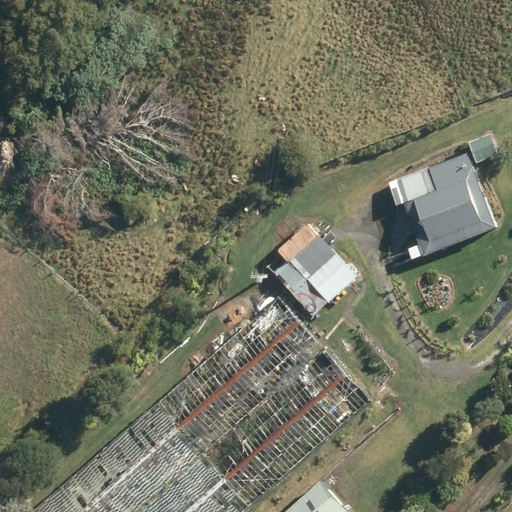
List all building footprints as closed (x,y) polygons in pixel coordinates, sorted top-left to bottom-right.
[(493,131),(470,140),(477,160),(500,151),(493,131)] [(405,204),(423,254),(494,228),(467,154),(429,168),(438,192),(405,204)] [(304,275),(328,302),(357,276),(333,250),(304,275)] [(32,511),(243,511),(370,402),(279,297),(32,511)] [(346,511),(319,482),(285,511),(346,511)]
